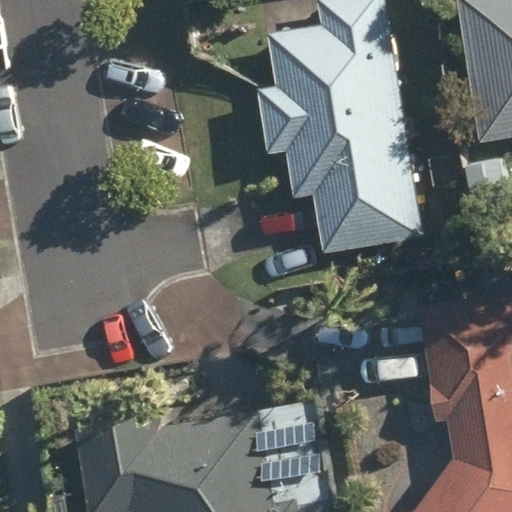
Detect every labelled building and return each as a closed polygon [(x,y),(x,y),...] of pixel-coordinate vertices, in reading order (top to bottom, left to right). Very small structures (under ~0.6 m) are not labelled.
[(317,194),(326,251),(422,236),(386,0),(320,0),(325,26),(271,34),(279,84),(257,88),(267,152),(288,149),(296,197),(317,194)] [(511,0),(458,0),(477,139),(511,134),(511,0)] [(465,163),(468,204),(506,200),(503,160),(465,163)] [(511,511),(511,293),(418,307),(435,420),(449,417),(455,458),(416,511),(511,511)] [(308,511),(333,508),(315,398),(159,425),(157,410),(74,424),(90,511),(308,511)]
